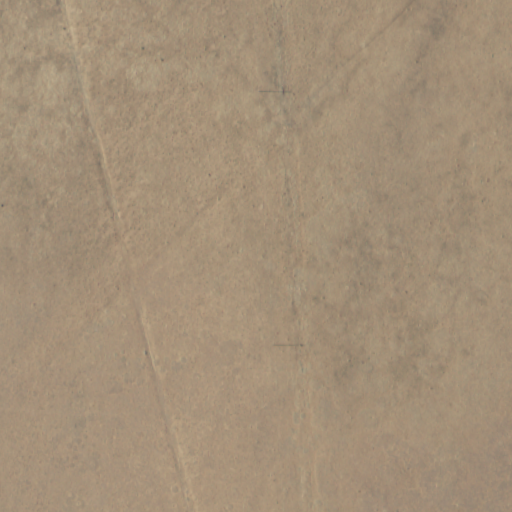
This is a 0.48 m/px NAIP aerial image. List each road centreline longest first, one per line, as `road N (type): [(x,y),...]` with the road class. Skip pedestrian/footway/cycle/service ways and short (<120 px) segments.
road 1 (track): [(0,434),(421,0)]
road 2 (track): [(85,0),(195,511)]
